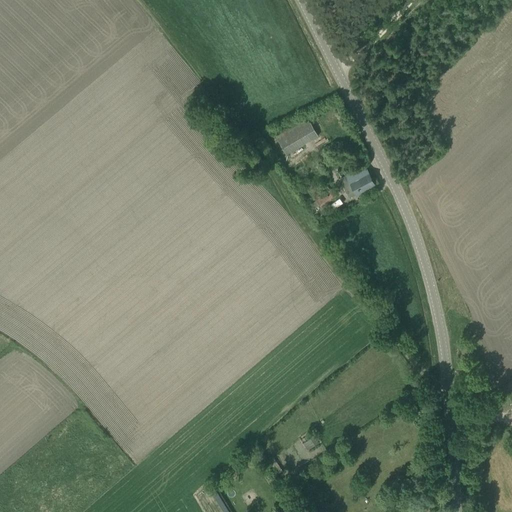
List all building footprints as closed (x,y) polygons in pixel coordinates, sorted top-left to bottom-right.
[(293,130),(277,139),(286,154),(318,136),(309,120),(308,121),(305,117),(294,123),(294,124),(291,126),(293,130)] [(357,177),(354,172),(340,180),(350,198),(375,185),(368,172),(357,177)] [(307,206),(313,213),(335,196),(326,184),(323,187),(324,188),(314,197),(316,199),(307,206)] [(328,206),(331,211),(343,202),(339,198),(328,206)] [(307,449),(319,442),(315,435),(308,439),(306,436),(302,439),(304,442),(303,443),(307,449)] [(420,463),(421,473),(430,472),(429,462),(420,463)] [(318,488),(303,495),(308,505),(323,498),(318,488)] [(433,511),(425,503),(418,510),(416,511),(433,511)]
